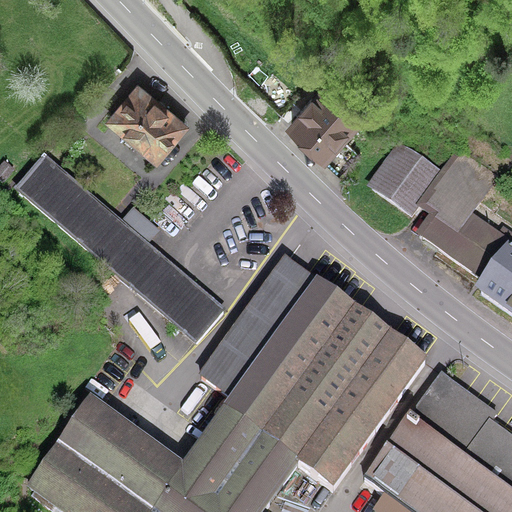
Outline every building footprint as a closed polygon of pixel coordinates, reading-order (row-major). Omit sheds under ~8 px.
[(182,127),(136,89),(109,121),(154,159),(182,127)] [(289,128),(321,158),(337,174),(354,156),(338,140),(355,122),(322,90),(311,100),(310,99),(298,112),(302,115),(289,128)] [(418,239),(486,286),(478,296),(511,319),(511,258),(509,257),(511,254),(510,254),(511,250),(511,240),(502,233),(497,240),(467,220),(495,180),(457,154),(440,179),(399,150),(370,192),(410,219),(418,208),(433,218),(418,239)] [(143,249),(120,229),(42,163),(16,194),(195,346),(221,315),(143,249)] [(0,169),(0,184),(1,185),(10,173),(2,167),(0,169)] [(120,229),(143,249),(154,235),(131,216),(120,229)] [(57,511),(264,511),(295,469),(330,494),(423,366),(283,265),(199,381),(232,405),(181,476),(87,408),(27,490),(57,511)] [(511,511),(511,443),(488,426),(494,418),(439,378),(362,485),(399,511),(511,511)]
